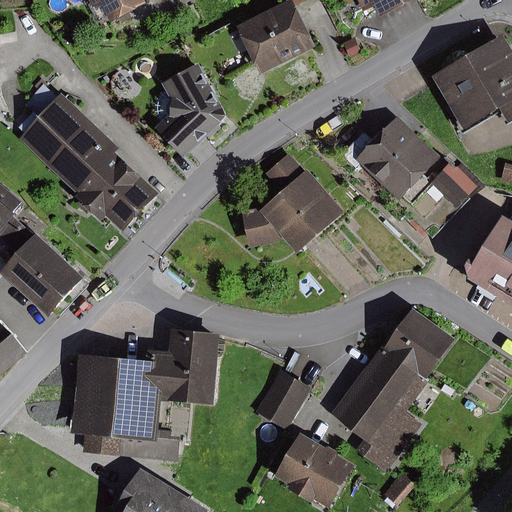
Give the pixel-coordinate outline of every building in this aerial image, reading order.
[(93,0),(95,4),(92,6),(100,22),(114,16),(118,24),(155,6),(152,0),(93,0)] [(324,47),(301,0),(295,0),(242,26),(266,75),(324,47)] [(425,0),(361,0),(368,13),(381,6),(387,19),(425,0)] [(511,34),(511,33),(439,73),(469,128),(509,107),(511,112),(511,34)] [(357,38),(346,43),(352,58),(364,53),(357,38)] [(234,118),(204,63),(166,84),(169,89),(166,92),(162,95),(160,101),(158,108),(160,115),(162,120),(165,125),(161,129),(189,159),(234,118)] [(62,99),(46,84),(28,104),(37,113),(23,128),(29,134),(23,139),(84,195),(77,202),(90,215),(94,211),(108,224),(113,219),(131,235),(136,229),(138,232),(166,202),(163,199),(167,195),(121,153),(126,149),(67,95),(62,99)] [(446,159),(402,117),(377,143),(367,133),(346,155),(360,169),(365,164),(405,202),(446,159)] [(351,213),(314,171),(311,174),(293,155),(273,173),(290,192),(271,208),(269,207),(247,212),(256,249),(283,243),(290,236),(306,254),(351,213)] [(460,169),(453,163),(435,184),(463,209),(483,186),(462,167),(460,169)] [(511,164),(508,164),(503,182),(511,184),(511,164)] [(0,242),(3,239),(22,257),(39,238),(19,219),(23,213),(20,211),(27,202),(0,180),(0,242)] [(511,223),(491,258),(483,260),(479,267),(482,281),(511,297),(511,223)] [(43,234),(39,238),(22,257),(8,273),(58,317),(93,278),(43,234)] [(463,340),(420,309),(392,347),(388,344),(336,415),(369,440),(360,451),(390,473),(426,424),(410,413),(463,340)] [(0,383),(33,354),(0,316),(0,383)] [(177,330),(175,352),(152,350),(151,361),(86,354),(77,434),(89,435),(87,453),(126,457),(128,439),(166,443),(166,438),(184,440),(184,437),(175,436),(175,432),(167,431),(170,401),(219,407),(227,336),(177,330)] [(291,431),(316,388),(287,371),(263,415),(291,431)] [(457,391),(447,384),(443,391),(453,397),(457,391)] [(333,448),(309,434),(283,478),(298,486),(296,490),(320,503),(322,500),(337,509),(363,465),(346,455),(344,452),(337,447),(333,448)] [(215,511),(216,511),(148,469),(121,511),(215,511)] [(406,475),(389,497),(402,507),(419,485),(406,475)]
